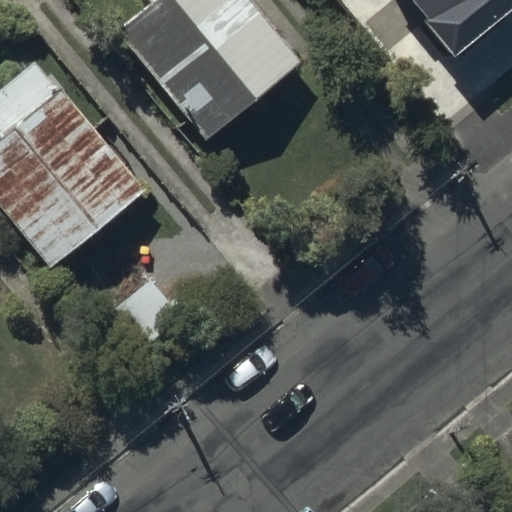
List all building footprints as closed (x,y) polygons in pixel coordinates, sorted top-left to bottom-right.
[(145,0),(112,28),(204,138),(295,62),(242,0),(145,0)] [(350,0),(359,10),(370,0),(350,0)] [(459,0),(416,0),(380,30),(428,89),(430,88),(441,102),(430,111),(447,132),(500,89),(497,85),(507,77),(481,45),(490,37),(459,0)] [(0,210),(45,267),(141,190),(90,127),(94,124),(53,73),(44,79),(30,61),(0,84),(0,210)] [(178,316),(146,277),(89,324),(122,363),(178,316)]
